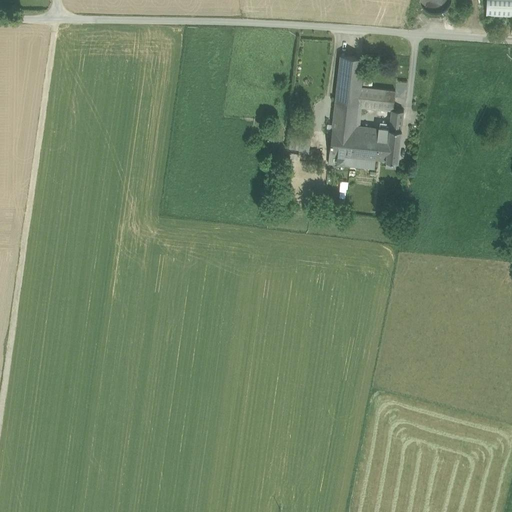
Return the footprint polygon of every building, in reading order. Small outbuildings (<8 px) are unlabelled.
[(420,0),(421,2),(422,6),(424,10),(427,13),(431,14),(436,15),(440,15),(444,13),(448,11),(450,8),(452,4),(452,0),(420,0)] [(511,0),(486,0),(486,17),(511,17),(511,0)] [(364,58),(340,56),(334,112),(357,115),(361,87),(364,58)] [(395,91),(361,87),(357,115),(364,116),(365,107),(391,110),(393,110),(395,91)] [(389,129),(401,131),(404,111),(393,110),(391,110),(389,129)] [(357,115),(334,112),(333,119),(356,122),(357,115)] [(356,126),(333,123),(329,154),(375,159),(379,128),(356,126)] [(389,129),(379,128),(375,159),(387,160),(396,162),(398,162),(401,131),(389,129)] [(301,138),(291,137),(289,149),(300,150),(301,138)] [(375,169),(375,159),(329,154),(328,164),(375,169)] [(395,169),(396,162),(387,160),(386,167),(395,169)]
